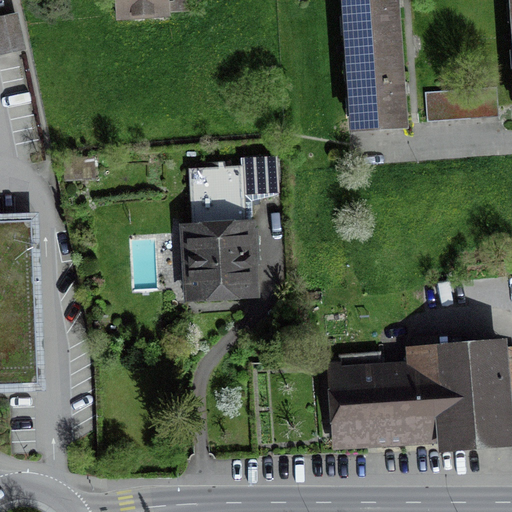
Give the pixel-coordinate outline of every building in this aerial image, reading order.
[(171,0),(119,0),(121,23),(173,20),(171,0)] [(345,0),(355,130),(403,127),(401,89),(395,12),(394,0),(345,0)] [(0,25),(0,42),(4,60),(28,55),(20,21),(0,25)] [(496,89),(425,92),(426,121),(447,120),(482,119),(497,118),(496,89)] [(97,153),(65,157),(67,180),(99,177),(97,153)] [(280,165),(191,169),(194,228),(243,226),(242,193),(281,191),(280,165)] [(0,397),(45,396),(38,215),(0,216),(0,397)] [(261,231),(188,234),(190,307),(264,305),(261,231)] [(416,368),(396,370),(379,372),(378,354),(339,358),(346,440),(402,435),(445,431),(446,445),(511,439),(511,343),(415,352),(416,368)]
